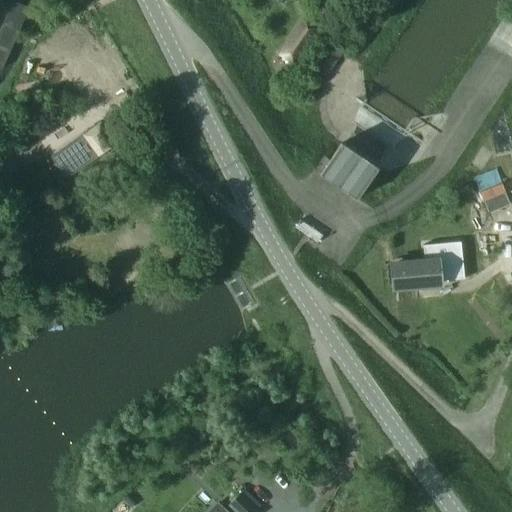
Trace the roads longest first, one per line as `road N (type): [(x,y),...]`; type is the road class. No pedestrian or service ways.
road 1 (tertiary): [(455,511),(312,314),(147,0)]
road 2 (track): [(255,215),(189,189),(116,119),(0,193)]
